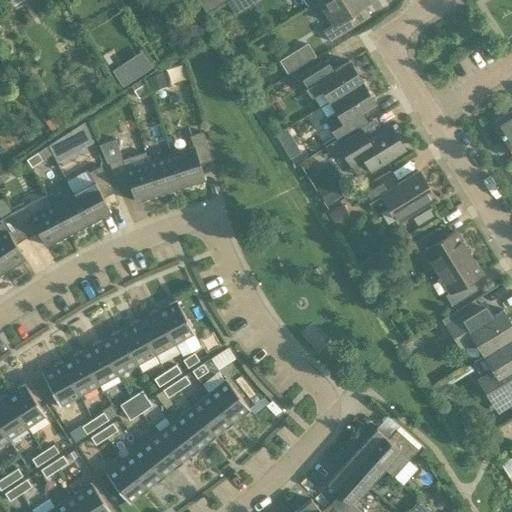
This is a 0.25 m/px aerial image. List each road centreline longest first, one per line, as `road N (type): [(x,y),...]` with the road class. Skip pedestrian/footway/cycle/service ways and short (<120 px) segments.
road 1 (residential): [(227,511),(321,429),(326,403),(239,292),(209,233),(182,225),(77,269),(0,319)]
road 2 (residential): [(511,248),(428,115)]
road 3 (residential): [(428,115),(395,58),(393,39),(436,3)]
